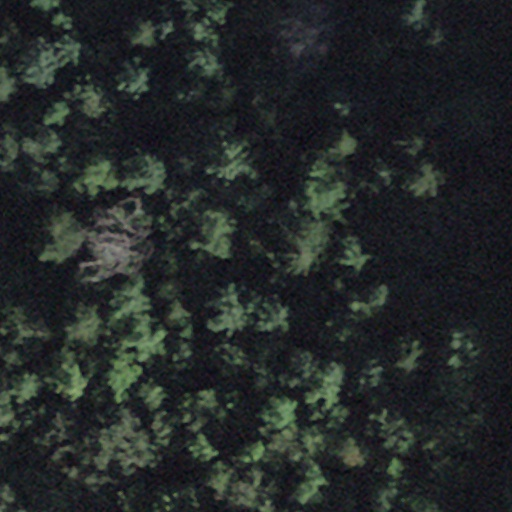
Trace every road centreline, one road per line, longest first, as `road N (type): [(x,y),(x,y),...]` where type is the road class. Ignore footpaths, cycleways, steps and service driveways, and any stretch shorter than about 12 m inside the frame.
road 1 (track): [(501,0),(498,80),(511,250)]
road 2 (track): [(511,353),(496,434),(462,511)]
